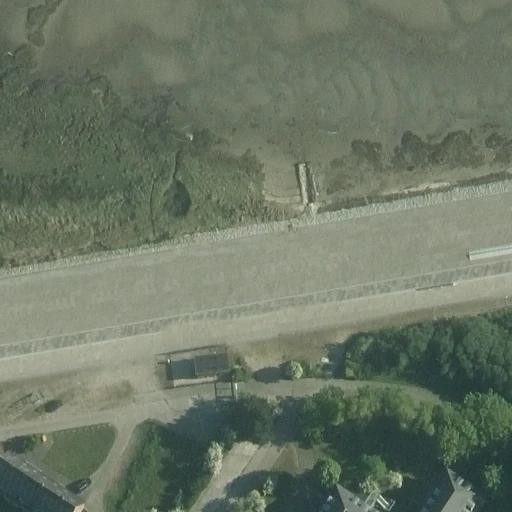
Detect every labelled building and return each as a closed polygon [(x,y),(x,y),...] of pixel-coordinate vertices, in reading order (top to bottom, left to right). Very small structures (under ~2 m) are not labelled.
[(197,358),(198,377),(230,374),(228,355),(197,358)] [(37,395),(16,413),(21,420),(43,401),(37,395)] [(0,502),(4,496),(29,511),(45,484),(24,473),(4,462),(0,468),(0,502)] [(445,467),(414,511),(377,511),(336,485),(318,511),(483,511),(493,498),(445,467)] [(45,484),(29,511),(78,511),(82,506),(62,494),(45,484)]
